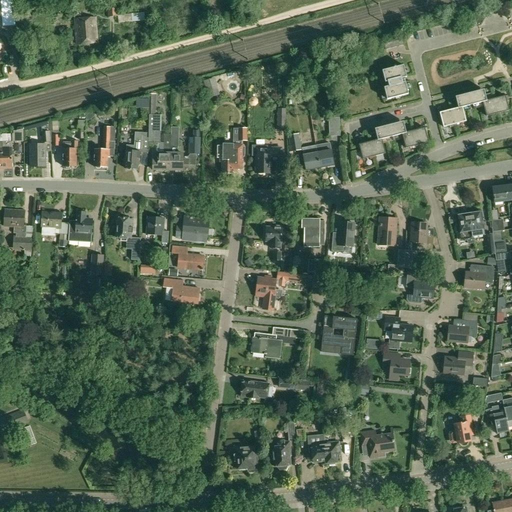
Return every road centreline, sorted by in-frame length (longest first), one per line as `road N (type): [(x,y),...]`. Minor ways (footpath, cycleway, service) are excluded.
road 1 (track): [(14,84),(346,0)]
road 2 (residential): [(200,503),(240,196)]
road 3 (residential): [(421,480),(433,319),(443,310),(448,261),(425,180)]
road 4 (residential): [(240,196),(0,185)]
road 5 (tertiary): [(200,503),(421,480)]
road 6 (tertiary): [(200,503),(0,502)]
road 7 (residential): [(373,189),(453,147),(511,130)]
road 8 (residential): [(373,189),(240,196)]
